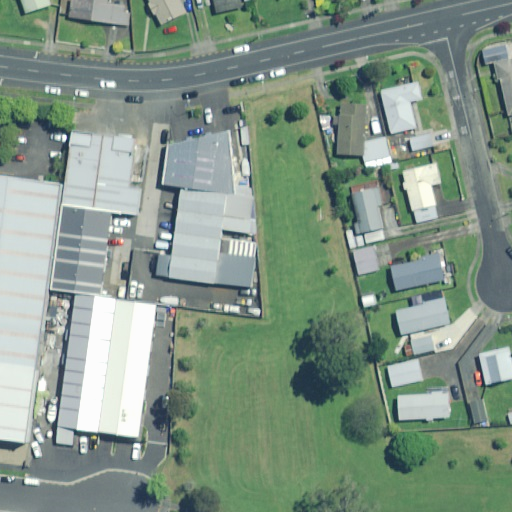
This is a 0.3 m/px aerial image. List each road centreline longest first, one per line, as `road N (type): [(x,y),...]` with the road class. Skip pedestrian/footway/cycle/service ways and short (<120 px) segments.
road 1 (tertiary): [(0,66),(168,78),(442,18)]
road 2 (residential): [(442,18),(503,282)]
road 3 (residential): [(0,492),(137,511)]
